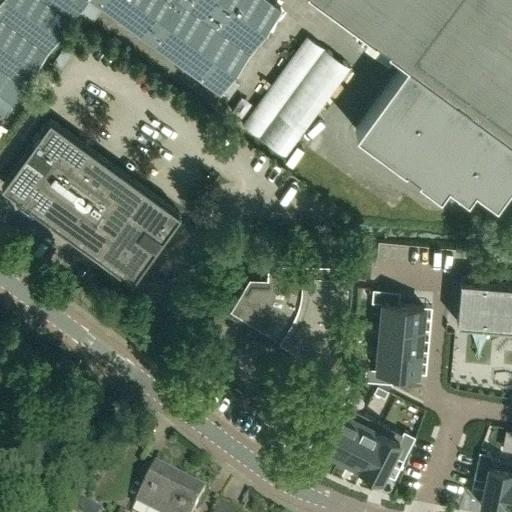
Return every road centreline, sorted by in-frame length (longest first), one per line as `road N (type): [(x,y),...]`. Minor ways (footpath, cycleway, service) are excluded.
road 1 (unclassified): [(349,511),(257,467),(0,276)]
road 2 (unknown): [(0,150),(37,101),(89,76),(196,138)]
road 3 (residential): [(441,280),(430,400),(460,406)]
